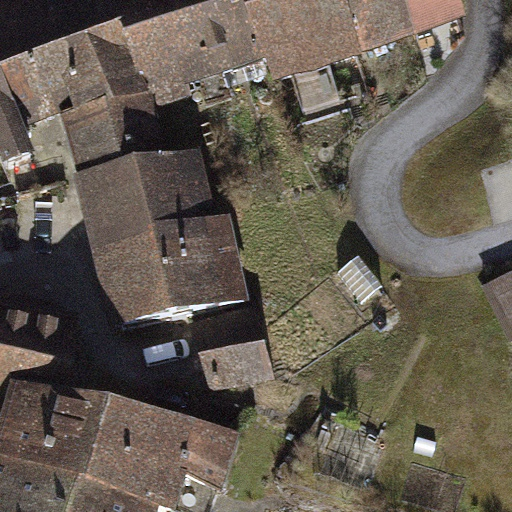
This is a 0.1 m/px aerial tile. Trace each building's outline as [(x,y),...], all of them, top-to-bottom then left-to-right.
[(111,0),(74,0),(0,29),(0,153),(9,177),(35,167),(23,138),(78,117),(144,90),(147,90),(112,0),(111,0)] [(236,0),(113,0),(112,0),(147,90),(150,95),(203,79),(208,92),(264,74),(258,59),(262,57),(236,0)] [(341,0),(236,0),(262,57),(277,89),(365,61),(361,51),(341,0)] [(400,0),(341,0),(361,51),(417,34),(408,2),(402,4),(400,0)] [(400,0),(402,4),(408,2),(417,34),(466,19),(460,0),(400,0)] [(144,90),(78,117),(81,128),(74,129),(87,180),(163,164),(144,90)] [(198,166),(89,190),(122,336),(242,309),(225,232),(214,234),(198,166)] [(511,280),(487,293),(511,343),(511,280)] [(77,328),(0,316),(0,396),(21,401),(4,461),(90,490),(111,414),(71,405),(77,328)] [(256,319),(198,336),(215,396),(274,380),(256,319)] [(214,511),(237,442),(111,414),(90,490),(133,504),(155,511),(214,511)] [(130,511),(133,504),(90,490),(4,461),(0,459),(0,511),(130,511)]
